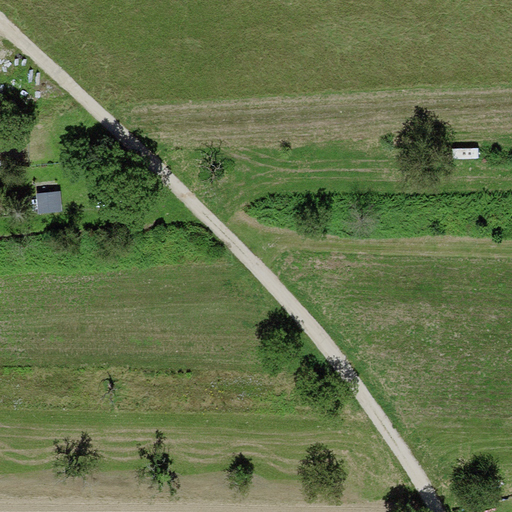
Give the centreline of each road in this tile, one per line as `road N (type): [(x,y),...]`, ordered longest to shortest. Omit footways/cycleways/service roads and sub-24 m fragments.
road 1 (track): [(446,511),(306,315),(101,114),(0,29)]
road 2 (track): [(247,258),(511,265)]
